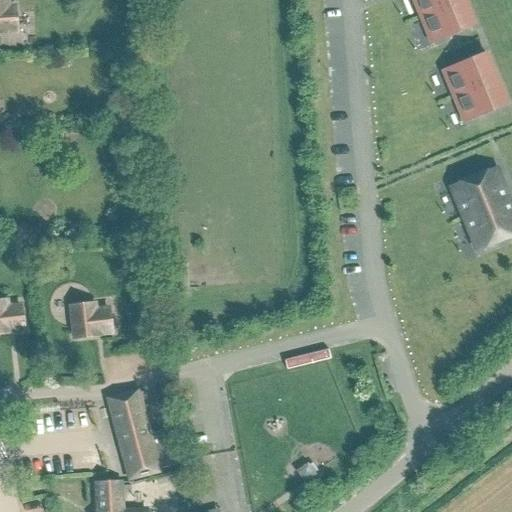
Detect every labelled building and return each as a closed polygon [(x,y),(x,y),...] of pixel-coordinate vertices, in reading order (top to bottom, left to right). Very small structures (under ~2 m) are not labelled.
[(5,0),(0,0),(0,31),(15,30),(14,9),(6,9),(5,0)] [(462,0),(412,0),(430,43),(445,37),(444,36),(458,30),(459,31),(473,26),(462,0)] [(456,65),(442,71),(463,123),(477,117),(477,115),(491,110),(491,111),(506,105),(484,54),(470,60),(471,61),(457,67),(456,65)] [(511,208),(495,168),(449,187),(475,250),(511,235),(511,208)] [(4,301),(0,301),(0,333),(8,333),(8,330),(23,329),(20,307),(5,309),(4,301)] [(92,304),(71,307),(75,339),(96,336),(96,334),(110,332),(108,310),(93,312),(92,304)] [(135,393),(108,401),(130,478),(157,470),(156,469),(172,465),(162,430),(147,434),(135,393)] [(147,511),(147,507),(128,508),(127,511),(119,511),(118,483),(97,484),(98,511),(147,511)] [(122,484),(123,495),(141,494),(140,483),(122,484)]
